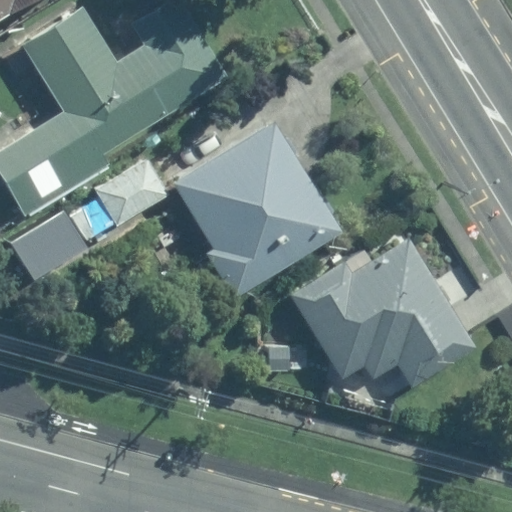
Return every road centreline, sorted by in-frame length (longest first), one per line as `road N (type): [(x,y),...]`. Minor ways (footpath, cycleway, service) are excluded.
road 1 (primary): [(417,0),(511,153)]
road 2 (secondary): [(141,511),(0,473)]
